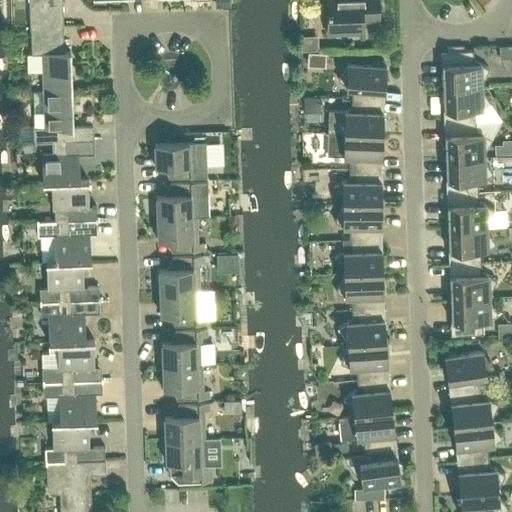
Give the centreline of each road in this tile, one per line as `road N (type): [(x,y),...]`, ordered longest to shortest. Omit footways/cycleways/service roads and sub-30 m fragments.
road 1 (residential): [(407,35),(424,511)]
road 2 (residential): [(136,511),(124,123)]
road 3 (residential): [(137,23),(199,21),(220,36),(222,95),(203,120),(124,123)]
